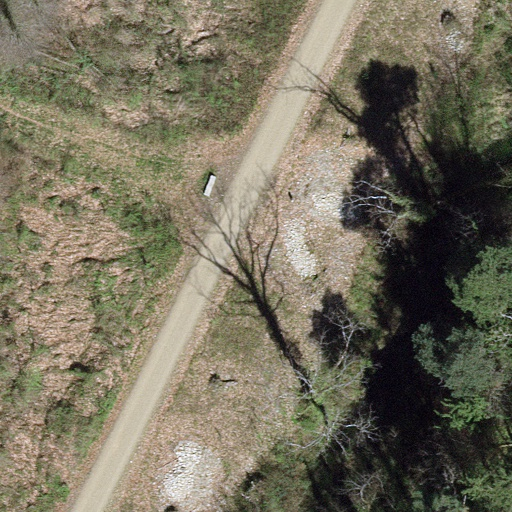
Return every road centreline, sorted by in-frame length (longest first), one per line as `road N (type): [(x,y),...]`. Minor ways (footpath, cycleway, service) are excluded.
road 1 (track): [(226,221),(85,511)]
road 2 (track): [(342,0),(226,221)]
road 3 (track): [(226,221),(0,143)]
